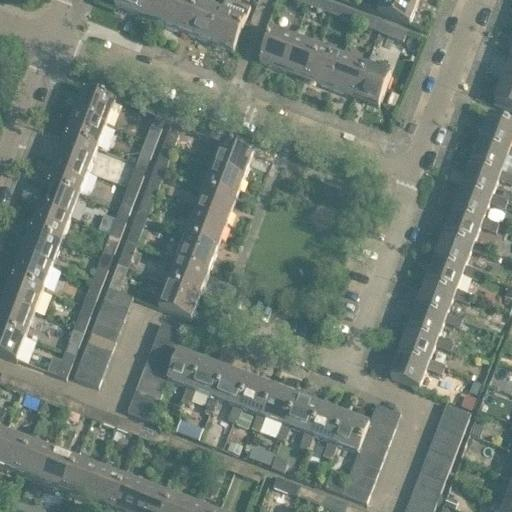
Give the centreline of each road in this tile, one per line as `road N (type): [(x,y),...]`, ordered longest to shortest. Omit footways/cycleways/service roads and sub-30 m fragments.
road 1 (residential): [(48,35),(412,173)]
road 2 (residential): [(412,173),(348,364),(220,318)]
road 3 (residential): [(412,173),(477,0)]
road 4 (residential): [(0,163),(48,35)]
